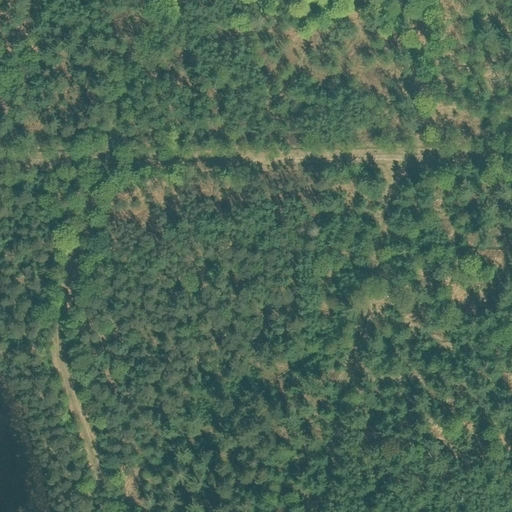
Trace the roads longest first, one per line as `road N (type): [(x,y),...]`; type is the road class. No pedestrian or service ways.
road 1 (track): [(511,160),(108,157)]
road 2 (track): [(108,157),(59,348),(112,501),(109,511)]
road 3 (track): [(318,511),(355,316),(379,265),(393,160)]
road 4 (track): [(108,157),(151,0)]
